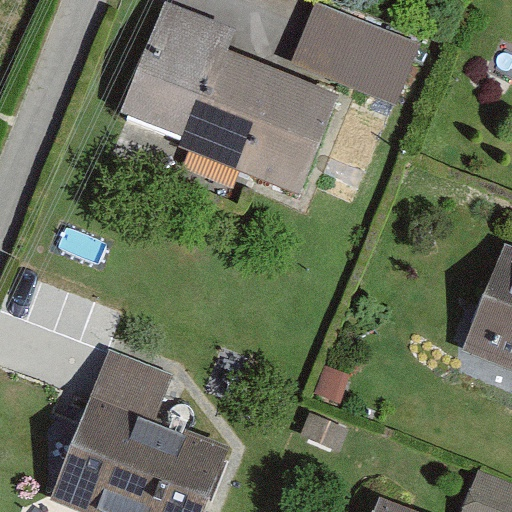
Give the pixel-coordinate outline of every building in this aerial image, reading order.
[(236,28),(166,0),(119,118),(301,190),(340,91),(228,47),(236,28)] [(292,61),(397,104),(422,44),(317,0),(292,61)] [(511,244),(474,342),(511,356),(511,244)] [(92,394),(156,419),(174,373),(110,348),(92,394)] [(92,394),(91,393),(50,497),(89,511),(203,511),(229,447),(156,419),(92,394)] [(461,511),(511,511),(511,481),(478,468),(461,511)] [(424,511),(380,495),(373,511),(424,511)]
